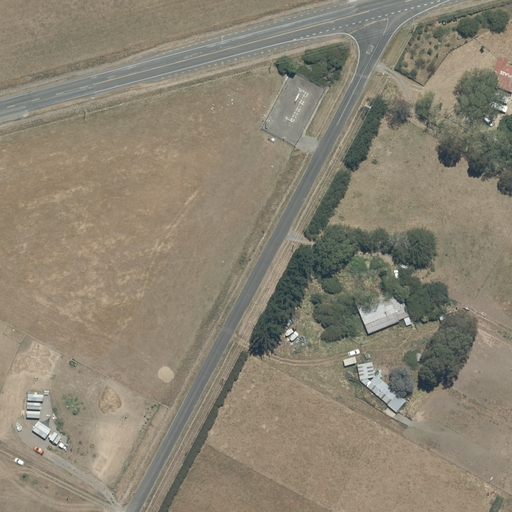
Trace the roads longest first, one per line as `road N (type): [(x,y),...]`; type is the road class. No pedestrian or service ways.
road 1 (residential): [(387,8),(380,39),(131,511)]
road 2 (trunk): [(0,110),(387,8)]
